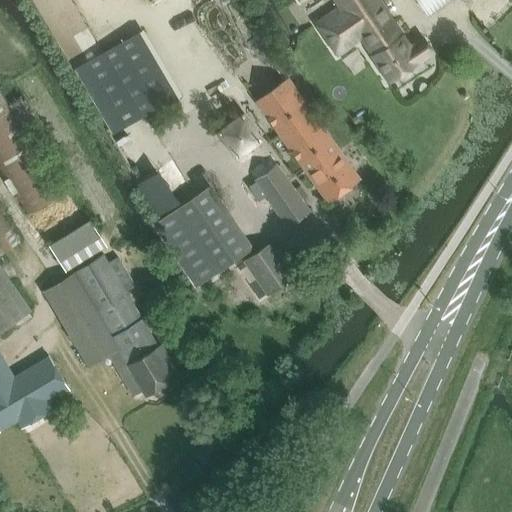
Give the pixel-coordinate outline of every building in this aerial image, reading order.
[(337,52),(361,37),(389,81),(434,52),(424,37),(411,45),(380,0),(336,0),(340,6),(317,21),(337,52)] [(418,0),(427,13),(446,0),(418,0)] [(143,116),(177,96),(140,34),(106,54),(143,116)] [(256,36),(248,41),(261,61),(269,55),(256,36)] [(289,78),(258,100),(329,200),(360,178),(289,78)] [(24,95),(11,103),(2,88),(0,89),(0,167),(29,213),(66,190),(26,126),(39,118),(24,95)] [(243,116),(221,131),(236,153),(259,138),(243,116)] [(262,174),(255,179),(287,225),(288,226),(311,210),(278,162),(275,165),(262,174)] [(205,189),(152,225),(155,231),(169,252),(193,286),(247,250),(230,225),(205,189)] [(0,255),(22,240),(0,208),(0,255)] [(90,218),(49,243),(66,270),(107,245),(90,218)] [(268,293),(296,274),(273,239),(244,258),(268,293)] [(119,348),(146,394),(181,374),(162,342),(159,344),(105,254),(44,290),(89,365),(119,348)] [(0,332),(32,309),(0,263),(0,332)] [(0,353),(0,429),(0,430),(18,420),(52,400),(70,389),(50,355),(14,377),(0,353)] [(189,368),(182,373),(186,380),(193,376),(189,368)]
